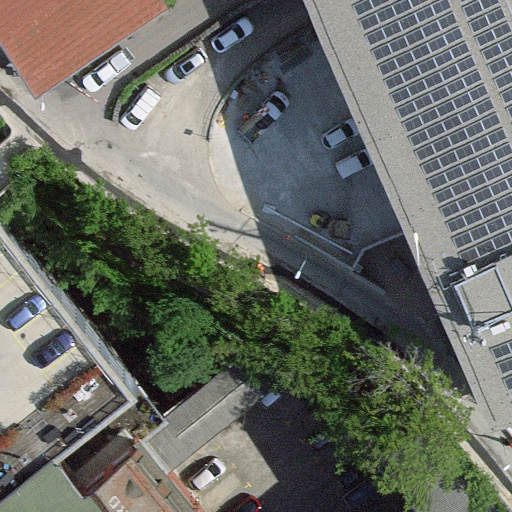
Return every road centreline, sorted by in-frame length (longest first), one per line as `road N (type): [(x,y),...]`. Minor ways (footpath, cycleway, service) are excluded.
road 1 (residential): [(511,450),(446,383),(300,275),(53,112)]
road 2 (unclassified): [(198,0),(53,112)]
